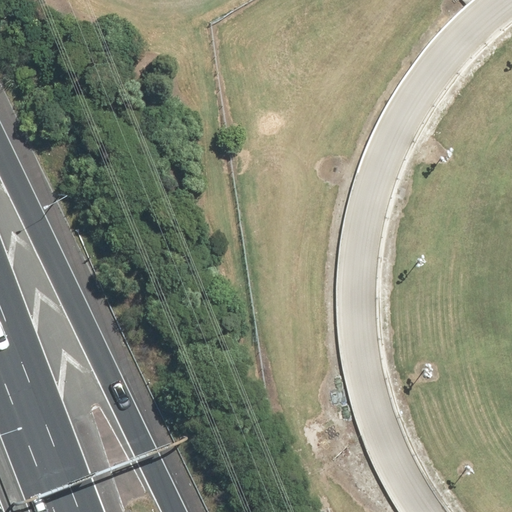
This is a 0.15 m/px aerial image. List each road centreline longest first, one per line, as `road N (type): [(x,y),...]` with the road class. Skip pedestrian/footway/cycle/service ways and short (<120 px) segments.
road 1 (motorway): [(0,148),(183,511)]
road 2 (motorway): [(0,371),(54,511)]
